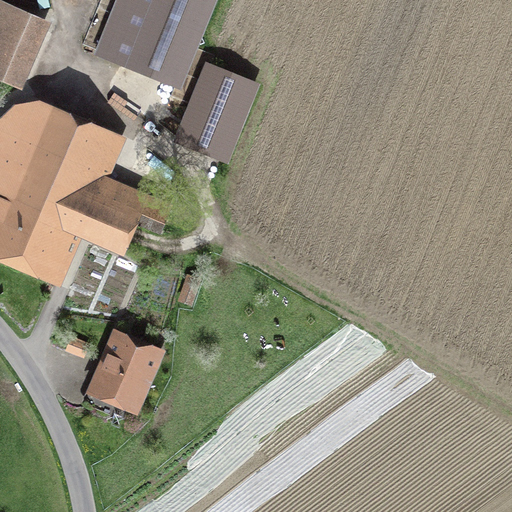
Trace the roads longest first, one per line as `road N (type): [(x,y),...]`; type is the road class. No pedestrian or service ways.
road 1 (track): [(0,106),(54,78),(130,118),(185,166),(221,241),(293,287)]
road 2 (unclassified): [(84,511),(56,423),(0,332)]
road 3 (track): [(27,370),(77,249)]
